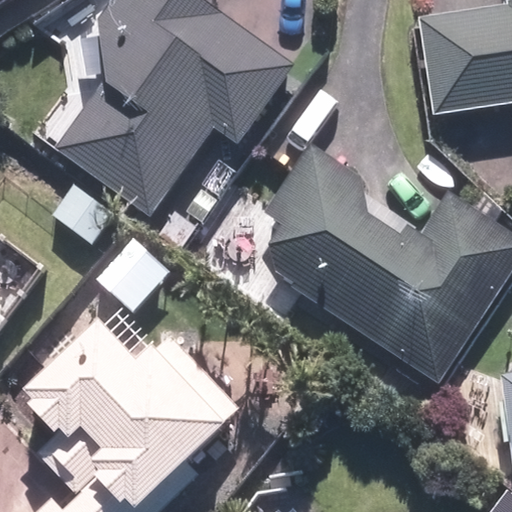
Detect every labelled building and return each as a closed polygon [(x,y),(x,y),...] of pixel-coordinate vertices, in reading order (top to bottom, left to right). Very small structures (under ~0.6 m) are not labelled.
[(293,69),(193,0),(118,0),(49,90),(83,114),(58,150),(159,220),(217,137),(236,150),(293,69)] [(511,0),(508,0),(510,14),(424,25),(436,118),(511,108),(511,0)] [(313,310),(446,387),(498,297),(470,281),(501,228),(442,194),(420,232),(358,196),(364,185),(301,148),(261,217),(281,229),(270,248),(329,282),(313,310)] [(119,217),(75,187),(53,218),(98,248),(119,217)] [(33,511),(183,511),(214,483),(198,465),(239,427),(160,341),(130,369),(94,330),(50,371),(56,377),(26,404),(61,442),(43,459),(77,495),(58,511),(49,511),(42,504),(33,511)] [(511,378),(500,381),(511,459),(511,378)]
